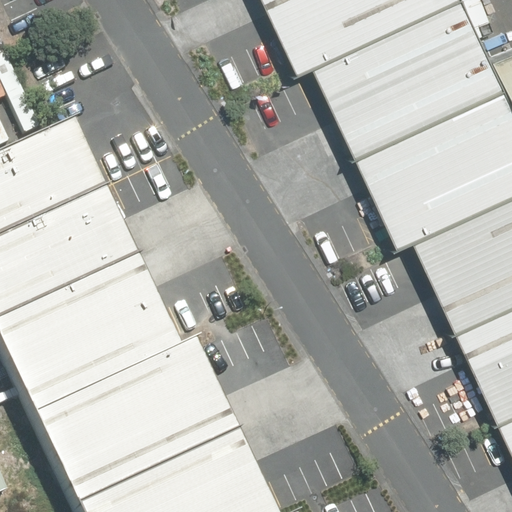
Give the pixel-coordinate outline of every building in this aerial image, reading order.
[(270,0),(301,65),(315,59),(440,0),(270,0)] [(499,59),(470,0),(440,0),(315,59),(347,127),(357,148),(507,77),(499,59)] [(507,77),(511,87),(511,53),(499,59),(507,77)] [(511,87),(507,77),(357,148),(369,173),(401,240),(418,232),(511,187),(511,87)] [(0,230),(86,191),(70,158),(54,125),(0,149),(0,230)] [(511,187),(418,232),(453,306),(460,323),(511,298),(511,187)] [(0,230),(0,311),(118,259),(107,234),(86,191),(0,230)] [(0,412),(3,419),(161,347),(127,276),(118,259),(0,311),(0,412)] [(511,412),(511,298),(460,323),(469,342),(503,417),(511,412)] [(260,319),(243,327),(256,354),(272,347),(260,319)] [(245,346),(238,333),(205,350),(212,363),(245,346)] [(3,419),(43,505),(215,426),(196,384),(175,340),(161,347),(3,419)] [(511,412),(503,417),(511,436),(511,412)] [(45,511),(255,511),(228,452),(215,426),(43,505),(45,511)]
